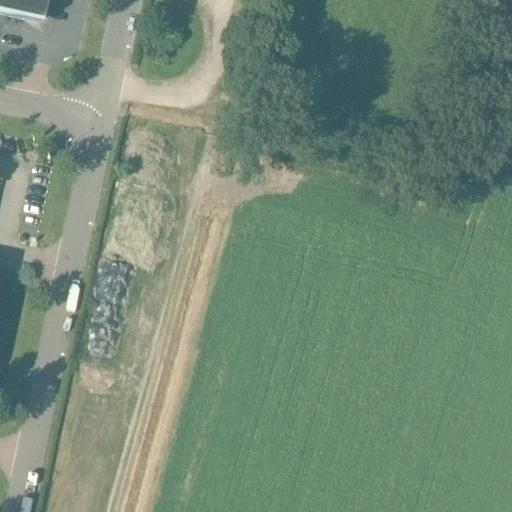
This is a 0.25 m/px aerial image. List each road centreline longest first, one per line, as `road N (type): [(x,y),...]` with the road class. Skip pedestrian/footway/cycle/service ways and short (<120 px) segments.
road 1 (track): [(195,84),(210,123),(206,159),(110,511)]
road 2 (unclassified): [(80,129),(89,176),(17,511)]
road 3 (unknown): [(0,162),(13,174),(12,241),(71,262)]
road 4 (unclassified): [(126,0),(104,98),(80,129)]
